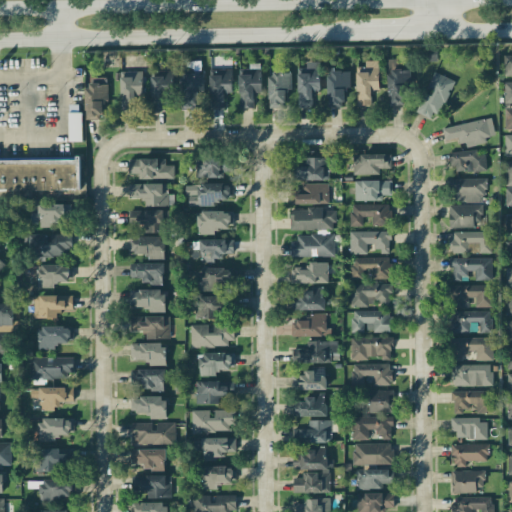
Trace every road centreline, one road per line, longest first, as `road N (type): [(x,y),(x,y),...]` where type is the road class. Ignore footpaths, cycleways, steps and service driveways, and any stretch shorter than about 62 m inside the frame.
road 1 (residential): [(102,263),(100,166),(109,150),(134,136),(408,135)]
road 2 (secondary): [(386,0),(0,8)]
road 3 (secondary): [(0,41),(368,32)]
road 4 (residential): [(429,450),(426,154),(408,135)]
road 5 (residential): [(103,511),(102,263)]
road 6 (residential): [(268,371),(267,135)]
road 7 (residential): [(273,511),(268,371)]
